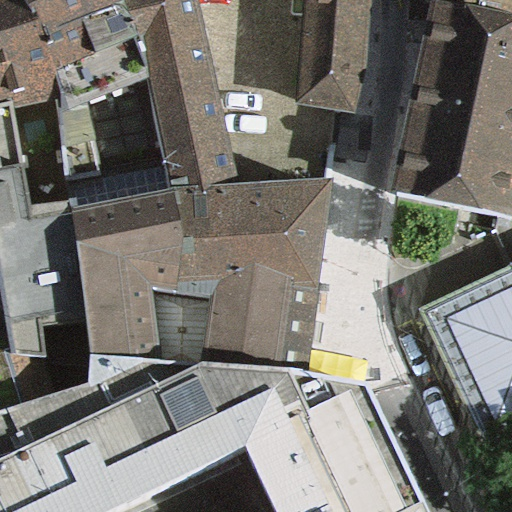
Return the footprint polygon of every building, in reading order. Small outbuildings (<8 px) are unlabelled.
[(93,365),(69,181),(56,90),(34,34),(18,0),(0,0),(0,290),(12,358),(93,365)] [(69,181),(167,161),(149,79),(154,77),(119,0),(18,0),(34,34),(56,90),(69,181)] [(310,0),(308,31),(302,101),(339,107),(346,108),(351,109),(362,68),(368,0),(119,0),(154,77),(149,79),(167,161),(175,197),(178,196),(235,194),(192,0),(310,0)] [(511,0),(433,0),(437,8),(417,100),(397,194),(511,219),(511,212),(511,0)] [(321,240),(329,187),(261,192),(261,185),(251,185),(252,193),(235,194),(178,196),(175,197),(167,161),(69,181),(93,365),(302,379),(321,240)] [(511,265),(419,310),(487,453),(511,440),(511,265)] [(0,420),(91,391),(93,365),(12,358),(0,290),(0,420)] [(93,365),(91,391),(0,420),(0,511),(426,511),(377,408),(368,389),(302,379),(93,365)]
